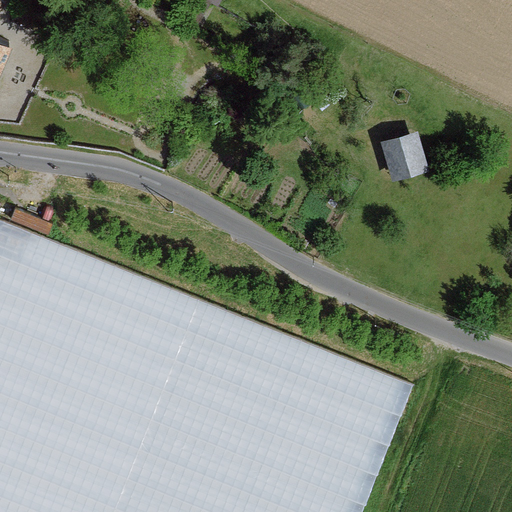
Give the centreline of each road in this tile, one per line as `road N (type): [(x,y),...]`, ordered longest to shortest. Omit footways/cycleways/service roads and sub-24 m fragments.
road 1 (unclassified): [(511,354),(321,276),(167,186),(0,150)]
road 2 (track): [(389,511),(459,335)]
